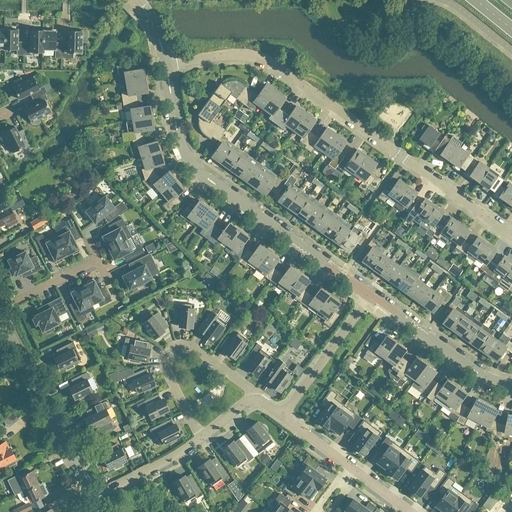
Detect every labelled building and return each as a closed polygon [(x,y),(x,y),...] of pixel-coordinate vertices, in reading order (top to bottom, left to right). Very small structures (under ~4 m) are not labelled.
[(17,41),(18,29),(4,29),(4,49),(17,50),(17,55),(23,55),(24,42),(17,41)] [(43,53),(43,49),(43,30),(30,30),(30,42),(24,42),(23,55),(30,55),(30,52),(43,53)] [(56,42),(56,31),(53,31),(53,30),(43,30),(43,49),(55,50),(55,58),(62,58),(62,42),(56,42)] [(81,53),(82,42),(87,42),(87,41),(86,41),(86,35),(86,34),(85,33),(85,32),(84,32),(84,31),(83,31),(82,31),(69,30),(68,42),(62,42),(62,58),(73,58),(73,53),(81,53)] [(147,80),(145,71),(144,71),(143,68),(133,70),(132,63),(116,66),(118,74),(124,73),(126,83),(147,80)] [(39,88),(33,77),(23,82),(20,77),(21,79),(15,82),(14,82),(13,83),(13,84),(13,85),(13,86),(13,87),(19,99),(30,93),(33,99),(47,92),(44,86),(39,88)] [(148,92),(147,89),(148,89),(147,80),(126,83),(127,91),(121,92),(123,103),(138,100),(137,94),(148,92)] [(247,90),(248,87),(243,84),(241,83),(240,82),(238,81),(236,81),(234,81),(233,81),(231,81),(229,81),(227,82),(225,83),(224,83),(223,85),(221,83),(209,99),(221,107),(230,94),(243,104),(251,93),(247,90)] [(263,108),(276,90),(269,85),(268,86),(266,84),(256,97),(251,93),(243,104),(252,111),(257,104),(263,108)] [(279,109),(286,99),(283,97),(284,95),(276,90),(263,108),(269,113),(266,117),(276,123),(284,112),(279,109)] [(51,112),(45,100),(48,99),(45,93),(47,92),(33,99),(35,105),(25,110),(31,122),(32,123),(32,124),(33,124),(34,124),(35,124),(42,121),(42,122),(43,122),(40,117),(51,112)] [(211,120),(221,107),(209,99),(198,115),(200,116),(199,118),(199,119),(199,120),(198,122),(198,123),(199,125),(199,126),(199,128),(200,129),(200,130),(201,131),(202,132),(203,134),(204,134),(205,135),(211,139),(212,137),(217,140),(222,134),(225,129),(211,120)] [(150,105),(139,107),(138,100),(123,103),(124,111),(131,110),(132,120),(153,117),(152,108),(150,108),(150,105)] [(293,131),(307,112),(299,107),(299,108),(296,106),(289,116),(284,112),(276,123),(285,130),(287,127),(293,131)] [(240,110),(235,116),(243,122),(248,116),(240,110)] [(309,130),(316,120),(313,119),(314,117),(307,112),(293,131),(301,137),(299,140),(306,145),(314,134),(309,130)] [(154,129),(153,126),(155,126),(153,117),(132,120),(126,122),(127,132),(122,133),(123,142),(129,141),(132,140),(144,137),(143,131),(154,129)] [(238,126),(244,131),(247,126),(241,122),(238,126)] [(440,132),(430,125),(429,125),(428,124),(427,124),(426,124),(425,125),(424,125),(423,125),(422,126),(422,127),(421,128),(421,129),(421,130),(421,131),(422,132),(422,133),(423,134),(419,139),(424,143),(422,146),(432,153),(440,142),(435,138),(440,132)] [(32,146),(26,134),(20,137),(15,126),(3,132),(3,133),(2,133),(1,134),(1,135),(1,136),(1,137),(4,143),(3,144),(3,145),(8,142),(13,153),(24,147),(25,149),(32,146)] [(325,150),(337,134),(330,129),(329,130),(326,128),(319,138),(314,134),(306,145),(304,147),(311,152),(317,144),(325,150)] [(221,163),(234,145),(226,140),(227,138),(222,134),(217,140),(221,143),(211,156),(221,163)] [(339,152),(347,142),(344,140),(345,139),(337,134),(325,150),(334,156),(328,165),(335,169),(345,156),(339,152)] [(449,161),(459,147),(462,143),(453,136),(450,140),(445,136),(440,142),(432,153),(443,160),(445,157),(449,161)] [(490,145),(495,140),(490,136),(486,141),(490,145)] [(162,151),(159,143),(158,143),(157,140),(146,143),(144,137),(132,140),(135,149),(138,148),(142,158),(162,151)] [(230,169),(243,151),(234,145),(221,163),(230,169)] [(462,174),(474,157),(459,147),(449,161),(454,164),(452,167),(462,174)] [(356,172),(368,156),(360,150),(359,152),(357,150),(350,160),(345,156),(335,169),(341,174),(347,166),(356,172)] [(154,167),(164,164),(163,161),(164,160),(162,151),(142,158),(145,168),(141,169),(145,179),(156,173),(154,167)] [(239,175),(251,157),(243,151),(230,169),(239,175)] [(377,164),(374,162),(375,161),(368,156),(356,172),(364,178),(358,186),(365,191),(367,188),(372,192),(375,189),(370,185),(376,176),(371,172),(377,164)] [(247,182),(260,164),(251,157),(239,175),(247,182)] [(479,182),(489,168),(474,157),(462,174),(472,181),(474,179),(479,182)] [(139,161),(114,168),(115,173),(119,172),(123,186),(128,184),(126,177),(136,174),(134,168),(140,166),(139,161)] [(256,188),(269,170),(260,164),(247,182),(256,188)] [(503,179),(504,179),(489,168),(479,182),(483,185),(481,188),(491,195),(499,184),(503,179)] [(266,195),(274,184),(277,186),(282,180),(276,176),(276,175),(269,170),(256,188),(266,195)] [(161,193),(177,179),(171,172),(170,173),(168,171),(160,178),(156,173),(145,179),(142,181),(149,189),(152,187),(158,196),(161,193)] [(296,179),(291,175),(277,194),(281,196),(278,200),(288,207),(300,189),(293,184),(296,179)] [(176,197),(184,189),(182,187),(183,186),(177,179),(161,193),(168,201),(163,205),(169,212),(180,201),(176,197)] [(395,204),(408,186),(398,179),(390,191),(385,187),(378,197),(385,202),(387,199),(394,204),(395,204)] [(508,203),(511,197),(511,184),(509,182),(508,183),(503,179),(499,184),(491,195),(501,203),(503,200),(508,203)] [(413,207),(409,204),(417,193),(408,186),(395,204),(394,204),(394,205),(401,211),(402,209),(408,213),(413,207)] [(296,213),(310,195),(309,194),(308,195),(300,189),(288,207),(296,213)] [(16,223),(11,211),(23,206),(17,194),(0,202),(0,225),(5,223),(8,227),(16,223)] [(305,220),(318,201),(310,195),(296,213),(305,220)] [(115,208),(105,196),(99,201),(97,199),(91,204),(93,205),(85,211),(88,214),(86,215),(91,221),(92,220),(95,223),(108,213),(113,218),(126,208),(122,202),(115,208)] [(424,198),(422,202),(418,200),(413,207),(408,213),(405,218),(411,223),(413,219),(420,224),(434,205),(424,198)] [(195,226),(197,223),(209,206),(202,201),(201,202),(198,200),(192,209),(187,205),(180,215),(195,226)] [(314,226),(327,207),(318,201),(305,220),(314,226)] [(439,226),(435,223),(444,212),(434,205),(420,224),(428,230),(425,234),(431,238),(433,235),(434,232),(435,233),(439,226)] [(217,227),(212,223),(219,214),(216,213),(217,211),(209,206),(197,223),(203,228),(199,233),(208,240),(217,227)] [(34,229),(61,213),(57,207),(31,223),(34,229)] [(323,232),(336,214),(327,207),(314,226),(323,232)] [(331,239),(345,220),(336,214),(323,232),(331,239)] [(451,238),(461,224),(451,217),(443,229),(439,226),(435,233),(434,232),(433,235),(439,239),(446,244),(451,238)] [(80,252),(72,237),(78,234),(71,218),(64,222),(67,226),(55,232),(57,237),(67,255),(71,253),(73,255),(80,252)] [(131,236),(122,218),(108,226),(111,232),(100,237),(103,244),(106,243),(108,248),(131,236)] [(340,245),(353,227),(345,220),(331,239),(340,245)] [(227,245),(240,228),(232,223),(232,224),(229,222),(223,231),(217,227),(208,240),(218,247),(222,241),(227,245)] [(462,242),(470,231),(461,224),(451,238),(458,244),(455,247),(460,251),(461,252),(465,245),(462,242)] [(361,243),(368,234),(362,230),(361,232),(353,227),(340,245),(350,252),(358,241),(361,243)] [(248,249),(243,245),(249,236),(246,234),(247,233),(240,228),(227,245),(236,251),(232,257),(239,262),(248,249)] [(67,255),(57,237),(51,240),(49,235),(44,238),(42,234),(35,237),(42,252),(49,248),(56,263),(63,260),(62,257),(67,255)] [(144,252),(141,246),(137,248),(131,236),(108,248),(111,253),(108,254),(112,261),(123,255),(126,262),(144,252)] [(474,262),(487,243),(477,237),(469,248),(465,245),(461,252),(466,255),(466,256),(474,262)] [(371,268),(381,254),(385,249),(377,244),(377,245),(371,240),(366,247),(370,249),(362,261),(371,268)] [(172,242),(166,245),(170,253),(179,248),(172,242)] [(153,243),(147,246),(150,251),(155,248),(153,243)] [(486,273),(488,271),(492,264),(488,262),(497,250),(487,243),(474,262),(473,263),(480,269),(486,273)] [(258,267),(270,250),(263,245),(262,246),(259,244),(253,253),(248,249),(239,262),(245,266),(249,261),(258,267)] [(271,281),(278,271),(273,267),(279,258),(277,256),(278,255),(270,250),(258,267),(256,270),(271,281)] [(42,268),(36,256),(29,259),(25,251),(18,255),(16,252),(8,255),(10,259),(8,260),(12,268),(9,269),(12,275),(15,274),(16,276),(26,270),(28,275),(42,268)] [(152,278),(145,265),(153,260),(149,254),(129,265),(132,271),(122,276),(124,279),(122,280),(125,287),(127,286),(129,289),(137,285),(138,287),(145,284),(144,282),(152,278)] [(380,274),(390,260),(381,254),(371,268),(380,274)] [(500,282),(511,264),(511,261),(504,256),(495,267),(492,264),(488,271),(486,273),(499,283),(500,282)] [(389,280),(399,266),(390,260),(380,274),(389,280)] [(447,260),(443,266),(447,270),(452,264),(447,260)] [(398,286),(411,268),(402,262),(399,266),(389,280),(398,286)] [(509,290),(511,292),(511,264),(500,282),(499,283),(498,284),(507,291),(509,290)] [(286,292),(288,289),(301,272),(293,266),(292,268),(290,266),(283,274),(278,271),(271,281),(286,292)] [(407,293),(416,279),(420,275),(411,268),(398,286),(407,293)] [(301,303),(309,293),(304,289),(310,280),(307,278),(308,277),(301,272),(288,289),(297,295),(295,298),(301,303)] [(112,300),(107,290),(105,286),(99,289),(93,278),(86,281),(87,284),(83,286),(92,305),(98,302),(100,306),(112,300)] [(415,299),(425,285),(416,279),(407,293),(415,299)] [(424,305),(434,291),(425,285),(415,299),(424,305)] [(445,304),(452,295),(438,285),(434,291),(424,305),(434,312),(442,301),(445,304)] [(92,305),(83,286),(78,289),(76,286),(70,290),(75,301),(69,304),(78,322),(85,318),(83,315),(94,309),(92,305)] [(316,314),(331,294),(323,288),(323,289),(320,287),(314,296),(309,293),(301,303),(316,314)] [(163,299),(161,291),(154,297),(158,303),(157,304),(162,309),(165,306),(163,299)] [(339,315),(334,311),(340,302),(338,300),(338,299),(331,294),(316,314),(325,320),(323,322),(330,327),(339,315)] [(60,323),(56,315),(67,310),(61,297),(43,306),(37,309),(39,314),(35,316),(36,317),(33,319),(36,325),(39,324),(43,331),(45,330),(47,334),(54,330),(52,326),(60,323)] [(452,329),(465,312),(456,305),(460,300),(455,297),(447,308),(451,311),(443,322),(452,329)] [(193,315),(194,305),(181,303),(181,307),(175,307),(173,324),(185,325),(185,327),(192,328),(193,321),(195,321),(196,315),(193,315)] [(504,303),(501,309),(507,313),(510,308),(504,303)] [(222,334),(220,332),(227,323),(211,311),(198,330),(207,337),(206,338),(212,342),(216,337),(218,339),(222,334)] [(159,333),(168,326),(158,312),(153,315),(151,312),(140,320),(146,328),(144,330),(148,335),(150,333),(154,339),(160,334),(159,333)] [(461,336),(474,318),(465,312),(452,329),(461,336)] [(470,342),(482,324),(474,318),(461,336),(470,342)] [(82,322),(76,325),(79,331),(85,328),(82,322)] [(478,348),(488,334),(491,330),(483,324),(482,324),(470,342),(478,348)] [(243,348),(249,340),(238,332),(233,339),(228,336),(220,346),(230,353),(229,354),(235,359),(239,354),(241,355),(244,350),(243,348)] [(487,355),(497,341),(488,334),(478,348),(487,355)] [(381,342),(376,338),(365,353),(375,359),(376,357),(380,359),(380,360),(381,359),(382,359),(383,357),(385,358),(397,341),(389,336),(389,337),(386,335),(381,342)] [(139,362),(139,360),(147,362),(148,354),(147,354),(149,342),(126,337),(124,344),(127,345),(124,357),(130,358),(130,360),(130,361),(139,362)] [(81,359),(75,348),(76,348),(73,341),(56,350),(59,355),(54,358),(60,369),(66,367),(67,369),(73,366),(72,364),(81,359)] [(400,358),(406,350),(404,348),(404,347),(397,341),(385,358),(391,363),(388,366),(390,367),(388,370),(390,378),(392,379),(393,379),(397,372),(398,372),(405,362),(400,358)] [(497,361),(506,349),(510,351),(511,347),(511,343),(508,341),(505,346),(497,341),(487,355),(497,361)] [(290,368),(303,360),(297,349),(299,348),(296,342),(280,352),(290,368)] [(265,365),(271,357),(261,349),(262,347),(257,343),(243,363),(252,369),(251,371),(258,375),(261,370),(263,371),(267,366),(265,365)] [(349,364),(354,359),(350,356),(345,361),(349,364)] [(415,380),(427,363),(420,358),(419,359),(416,357),(410,366),(405,362),(398,372),(397,372),(393,379),(392,379),(391,380),(401,387),(409,376),(415,380)] [(288,381),(294,373),(284,366),(285,363),(280,359),(266,379),(275,386),(274,387),(280,392),(284,386),(286,388),(290,383),(288,381)] [(435,384),(430,380),(437,371),(434,370),(435,368),(427,363),(415,380),(421,385),(417,390),(426,397),(435,384)] [(151,379),(146,368),(124,377),(127,384),(133,381),(138,393),(144,390),(145,392),(151,390),(150,388),(155,385),(152,378),(151,379)] [(92,391),(87,379),(89,378),(86,372),(71,380),(73,385),(69,387),(75,399),(81,396),(82,399),(87,396),(86,394),(92,391)] [(340,373),(335,380),(336,381),(339,383),(344,377),(342,374),(340,373)] [(434,400),(442,406),(445,402),(458,385),(450,380),(449,381),(447,379),(440,388),(435,384),(426,397),(433,401),(434,400)] [(445,402),(442,406),(451,412),(448,416),(456,421),(465,406),(461,402),(467,393),(464,391),(465,390),(458,385),(445,402)] [(327,428),(344,405),(334,398),(337,394),(331,389),(320,404),(326,408),(317,420),(327,428)] [(164,404),(159,394),(137,404),(141,413),(147,410),(151,419),(157,416),(158,418),(164,415),(163,413),(169,410),(165,403),(164,404)] [(388,404),(390,399),(383,396),(381,401),(388,404)] [(471,408),(465,406),(456,421),(457,421),(464,425),(464,424),(474,429),(478,422),(487,403),(479,399),(479,400),(476,399),(471,408)] [(114,427),(110,420),(111,420),(105,409),(108,408),(105,402),(102,403),(101,402),(94,406),(95,407),(86,411),(89,416),(84,419),(90,430),(96,428),(99,434),(114,427)] [(493,420),(498,410),(495,409),(495,407),(487,403),(478,422),(487,427),(485,430),(495,435),(499,423),(493,420)] [(344,405),(327,428),(328,428),(329,426),(330,427),(329,429),(337,435),(338,433),(339,434),(347,424),(352,428),(360,417),(344,406),(344,405)] [(511,412),(511,413),(510,414),(507,413),(505,424),(499,423),(495,435),(507,437),(508,441),(511,441),(511,412)] [(181,435),(178,429),(176,429),(171,419),(149,429),(152,436),(155,434),(160,446),(170,441),(171,443),(176,440),(175,438),(181,435)] [(367,454),(372,447),(370,445),(380,432),(364,420),(356,431),(361,435),(353,447),(364,455),(365,453),(367,454)] [(273,442),(265,432),(267,430),(263,425),(261,427),(257,422),(251,426),(252,428),(241,436),(256,455),(264,450),(273,442)] [(418,429),(415,434),(419,438),(423,433),(418,429)] [(256,455),(241,436),(230,445),(229,444),(223,449),(227,454),(225,456),(229,461),(231,459),(237,467),(247,459),(248,461),(254,457),(256,455)] [(386,471),(403,449),(386,437),(379,448),(384,452),(377,462),(378,463),(377,465),(384,470),(385,468),(387,469),(386,471)] [(0,465),(5,463),(7,467),(15,463),(13,459),(15,458),(9,448),(8,448),(5,441),(0,443),(0,465)] [(130,458),(124,447),(119,449),(116,443),(105,449),(108,455),(103,457),(109,469),(115,466),(116,468),(122,465),(121,463),(130,458)] [(435,443),(432,449),(437,452),(440,447),(435,443)] [(403,449),(386,471),(397,479),(405,467),(411,472),(419,461),(403,449)] [(264,454),(260,457),(265,464),(269,461),(264,454)] [(298,474),(318,489),(326,479),(314,470),(318,464),(308,456),(303,463),(305,464),(298,474)] [(229,477),(215,457),(206,464),(205,462),(198,467),(202,472),(200,473),(204,479),(206,477),(211,486),(222,479),(223,481),(229,477)] [(436,473),(425,466),(415,479),(414,478),(408,485),(410,486),(409,488),(419,496),(428,484),(434,489),(445,473),(439,469),(436,473)] [(19,476),(18,474),(10,478),(11,481),(9,483),(15,495),(20,492),(38,483),(32,470),(19,476)] [(492,477),(499,482),(503,477),(496,472),(492,477)] [(203,495),(191,474),(181,480),(180,478),(173,482),(176,488),(174,489),(178,494),(180,493),(185,502),(196,496),(197,498),(203,495)] [(318,490),(318,489),(298,474),(297,474),(299,476),(292,485),(288,483),(284,489),(294,496),(298,491),(309,498),(310,497),(311,498),(317,491),(315,490),(316,488),(318,490)] [(446,511),(461,493),(451,485),(454,482),(448,477),(437,491),(443,495),(435,506),(437,507),(436,508),(440,511),(446,511)] [(42,481),(38,483),(20,492),(23,498),(28,495),(32,502),(48,494),(42,481)] [(235,495),(243,490),(239,484),(232,490),(235,495)] [(492,492),(483,505),(490,510),(499,497),(492,492)] [(461,493),(446,511),(463,511),(464,511),(465,511),(471,511),(477,505),(461,493)] [(270,511),(271,511),(293,511),(286,507),(290,501),(280,494),(275,500),(277,501),(270,511)] [(345,509),(348,511),(378,511),(380,510),(369,502),(365,508),(353,499),(345,509)] [(23,511),(31,508),(29,502),(14,510),(12,511),(23,511)]
